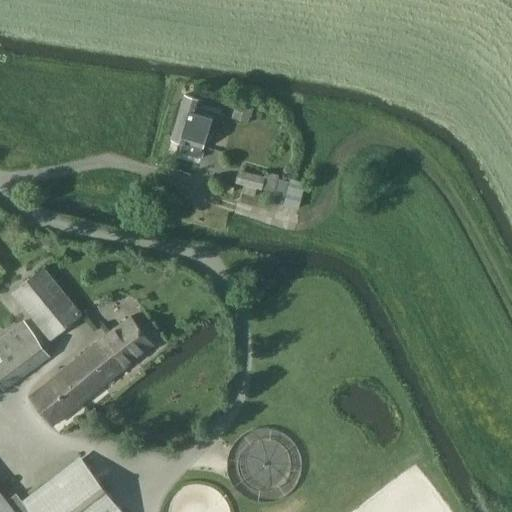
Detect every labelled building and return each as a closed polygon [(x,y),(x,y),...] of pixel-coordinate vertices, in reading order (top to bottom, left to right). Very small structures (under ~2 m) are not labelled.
[(218,131),(223,114),(199,108),(202,99),(184,95),(172,139),(184,143),(181,152),(200,158),(203,148),(204,148),(209,129),(218,131)] [(275,192),(279,175),(268,172),(266,177),(246,172),(243,184),(263,190),(264,189),(275,192)] [(51,340),(82,314),(43,268),(12,293),(51,340)] [(53,426),(132,363),(154,346),(131,316),(29,397),(53,426)] [(0,383),(5,390),(50,357),(25,322),(0,340),(0,383)] [(0,511),(122,511),(83,460),(16,511),(0,491),(0,511)]
